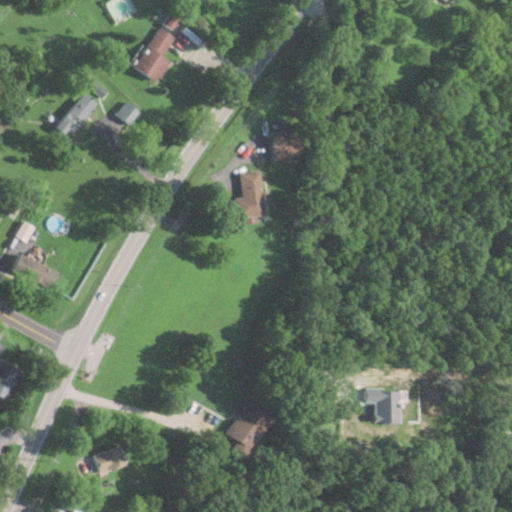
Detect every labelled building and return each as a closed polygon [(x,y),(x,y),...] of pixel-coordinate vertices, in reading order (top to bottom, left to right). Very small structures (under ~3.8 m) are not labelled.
[(127,66),(151,82),(165,61),(157,55),(171,36),(155,25),(127,66)] [(59,135),(95,107),(85,94),(50,123),(59,135)] [(125,124),(136,113),(124,101),(113,113),(125,124)] [(267,161),(294,160),(293,129),(266,130),(267,161)] [(234,171),(236,196),(229,197),(231,217),(258,214),(254,170),(234,171)] [(52,267),(11,255),(6,274),(47,286),(52,267)] [(0,399),(13,371),(0,365),(0,399)] [(220,432),(245,449),(269,414),(244,397),(220,432)] [(89,454),(95,473),(120,464),(114,446),(89,454)]
